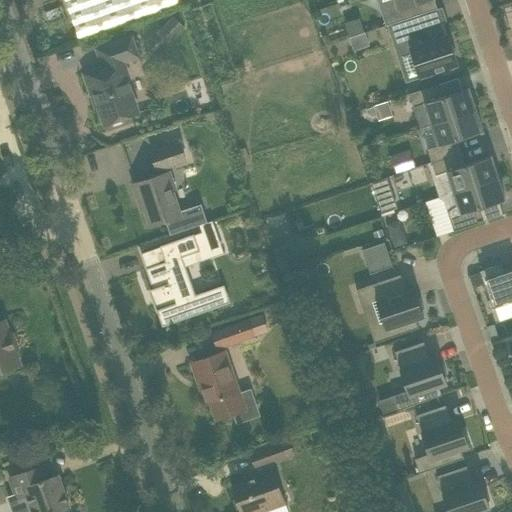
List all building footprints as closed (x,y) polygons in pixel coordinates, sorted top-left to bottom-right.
[(66,0),(80,37),(178,3),(176,0),(66,0)] [(392,0),(380,4),(387,25),(419,14),(416,3),(424,0),(392,0)] [(424,29),(419,14),(387,25),(395,48),(410,43),(421,77),(439,71),(442,74),(453,70),(454,66),(457,65),(450,44),(448,44),(441,23),(424,29)] [(355,50),(369,44),(365,32),(350,37),(355,50)] [(132,37),(98,49),(104,67),(85,73),(92,94),(95,93),(105,124),(110,122),(114,125),(122,122),(123,117),(138,112),(125,75),(128,74),(124,61),(138,56),(132,37)] [(207,78),(190,81),(193,103),(210,101),(207,78)] [(426,102),(433,124),(476,109),(469,88),(438,98),(437,96),(436,96),(433,87),(439,85),(439,83),(409,93),(414,106),(426,102)] [(378,120),(373,106),(368,108),(373,122),(378,120)] [(483,131),(476,109),(433,124),(440,145),(428,149),(432,162),(461,152),(455,153),(451,143),(452,141),(483,131)] [(152,153),(153,156),(157,169),(186,159),(180,143),(152,153)] [(390,152),(394,171),(414,167),(411,148),(390,152)] [(439,197),(499,177),(491,156),(460,166),(459,164),(458,164),(455,155),(462,153),(461,152),(432,162),(442,191),(439,197)] [(201,204),(180,211),(173,189),(175,189),(169,171),(134,184),(140,201),(142,200),(150,225),(166,220),(171,234),(199,224),(207,222),(201,204)] [(387,176),(373,179),(381,211),(395,207),(387,176)] [(505,199),(499,177),(439,197),(444,200),(448,211),(454,230),(484,220),(484,219),(477,221),(474,212),(475,211),(474,210),(505,199)] [(396,246),(409,240),(399,217),(386,222),(396,246)] [(202,231),(204,238),(217,233),(212,220),(207,222),(199,224),(202,231)] [(157,311),(163,326),(231,302),(225,285),(196,295),(183,257),(200,251),(194,234),(160,246),(166,262),(146,269),(158,302),(154,304),(157,311)] [(393,265),(384,240),(362,248),(366,262),(373,259),(377,271),(393,265)] [(362,248),(346,251),(350,275),(366,272),(362,248)] [(511,270),(505,273),(502,263),(480,270),(481,274),(485,283),(493,308),(511,301),(511,270)] [(401,274),(357,289),(361,303),(376,298),(385,323),(370,328),(375,342),(419,327),(416,319),(424,316),(421,309),(424,308),(419,295),(417,296),(414,288),(407,291),(401,274)] [(473,287),(485,283),(481,274),(470,278),(473,287)] [(217,349),(254,336),(269,331),(263,315),(249,320),(212,332),(217,349)] [(0,371),(21,364),(16,350),(19,348),(13,333),(10,334),(5,319),(0,321),(0,371)] [(443,362),(432,366),(424,341),(395,351),(408,390),(393,395),(398,408),(398,410),(442,394),(439,386),(447,384),(445,377),(447,376),(443,362)] [(223,351),(211,355),(192,362),(199,381),(203,379),(217,419),(245,410),(239,392),(238,393),(223,351)] [(398,408),(393,395),(379,400),(383,413),(398,408)] [(464,425),(461,426),(459,419),(451,421),(445,404),(416,414),(422,432),(429,453),(415,458),(419,472),(464,457),(461,449),(469,447),(466,439),(469,439),(464,425)] [(242,511),(259,511),(263,511),(286,503),(272,466),(271,466),(270,464),(296,455),(290,439),(252,453),(259,472),(254,474),(256,477),(232,486),(242,511)] [(48,478),(44,465),(10,477),(18,499),(28,495),(33,511),(53,511),(70,506),(59,474),(48,478)] [(467,465),(437,475),(449,511),(482,511),(482,510),(490,508),(487,501),(490,500),(485,486),(483,487),(480,480),(472,483),(467,465)] [(406,492),(403,481),(388,486),(392,497),(406,492)]
